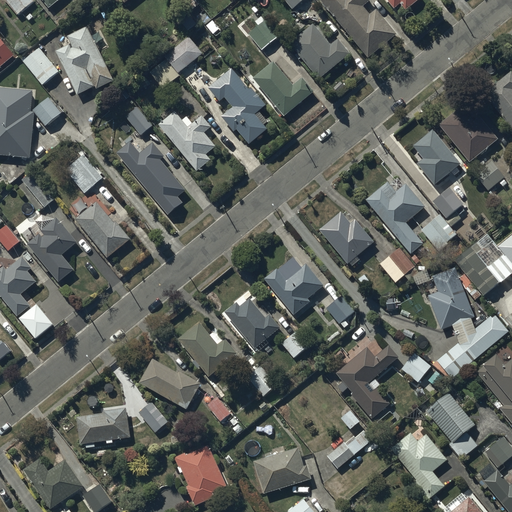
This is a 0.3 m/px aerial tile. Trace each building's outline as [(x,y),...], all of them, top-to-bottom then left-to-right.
[(32,0),(2,0),(18,18),(35,3),(32,0)] [(39,0),(49,11),(62,0),(39,0)] [(193,0),(178,0),(189,14),(199,7),(193,0)] [(282,0),(293,13),(308,0),(282,0)] [(323,0),(320,3),(369,61),(397,38),(376,13),(370,18),(363,9),(372,2),(370,0),(323,0)] [(384,0),(394,12),(401,7),(406,14),(422,0),(384,0)] [(189,16),(179,24),(188,34),(198,26),(189,16)] [(258,28),(248,37),(263,53),(279,39),(262,19),(255,25),(258,28)] [(319,82),(350,56),(338,42),(331,48),(313,27),(290,46),(319,82)] [(71,47),(56,54),(77,99),(95,90),(97,93),(115,84),(87,29),(67,39),(71,47)] [(204,59),(189,40),(147,72),(163,92),(182,78),(181,77),(204,59)] [(0,42),(0,70),(15,58),(0,42)] [(40,50),(23,64),(43,88),(60,74),(40,50)] [(274,65),(253,82),(285,120),(315,95),(303,81),(293,88),(274,65)] [(249,93),(232,72),(208,91),(220,105),(226,101),(233,110),(222,119),(235,135),(238,133),(249,147),(267,133),(255,118),(266,109),(251,91),(249,93)] [(511,131),(511,75),(484,98),(511,131)] [(0,93),(0,159),(32,162),(36,119),(33,119),(35,97),(0,93)] [(52,101),(37,114),(49,130),(65,117),(52,101)] [(467,104),(439,128),(470,166),(498,142),(467,104)] [(138,109),(125,119),(141,138),(153,128),(138,109)] [(175,115),(158,128),(197,175),(211,164),(206,158),(216,150),(204,136),(211,130),(202,119),(192,127),(187,120),(182,124),(175,115)] [(409,154),(419,166),(418,167),(435,189),(451,175),(455,179),(461,174),(458,170),(461,167),(453,158),(457,155),(452,149),(449,152),(433,133),(413,149),(414,150),(409,154)] [(139,147),(121,162),(157,205),(171,194),(167,190),(177,182),(162,165),(166,162),(153,147),(144,154),(139,147)] [(85,196),(104,181),(84,158),(66,173),(85,196)] [(490,163),(475,177),(489,193),(499,184),(503,189),(507,185),(503,181),(505,180),(490,163)] [(31,174),(22,182),(45,210),(54,202),(31,174)] [(426,210),(406,187),(405,188),(398,180),(389,187),(388,185),(384,188),(382,186),(372,194),(375,196),(366,203),(411,257),(424,247),(407,226),(426,210)] [(450,191),(433,205),(447,221),(445,222),(451,229),(462,220),(460,217),(466,212),(462,208),(463,207),(450,191)] [(97,205),(75,222),(107,262),(131,242),(116,224),(114,226),(97,205)] [(341,215),(319,233),(348,267),(374,245),(355,222),(350,226),(341,215)] [(40,237),(27,248),(59,286),(74,274),(62,258),(77,246),(57,221),(43,217),(34,224),(41,233),(41,234),(44,238),(43,240),(40,237)] [(440,217),(421,233),(438,253),(457,237),(440,217)] [(8,228),(0,234),(0,244),(9,255),(21,244),(8,228)] [(511,238),(499,249),(511,264),(511,238)] [(420,274),(400,250),(380,267),(396,285),(405,278),(409,283),(420,274)] [(471,250),(454,264),(464,276),(482,297),(484,299),(500,285),(471,250)] [(277,271),(264,282),(294,319),(311,305),(308,302),(325,289),(307,267),(302,270),(294,260),(278,273),(277,271)] [(4,270),(0,273),(0,298),(18,320),(30,309),(21,298),(37,284),(28,274),(31,271),(22,261),(7,274),(4,270)] [(455,270),(433,278),(440,296),(429,300),(442,333),(475,320),(455,270)] [(482,297),(464,276),(460,280),(465,292),(466,291),(475,302),(482,297)] [(342,297),(326,311),(339,327),(355,313),(342,297)] [(237,305),(225,316),(255,352),(280,331),(270,318),(266,321),(250,301),(241,309),(237,305)] [(475,332),(472,322),(453,329),(459,345),(437,364),(452,382),(510,333),(497,318),(494,320),(492,318),(475,332)] [(197,372),(200,370),(209,380),(237,357),(225,342),(218,348),(200,325),(178,343),(195,363),(191,365),(197,372)] [(298,333),(282,346),(294,361),(310,348),(298,333)] [(372,422),(390,406),(377,391),(375,393),(369,386),(399,360),(389,349),(376,360),(367,350),(336,377),(343,385),(338,389),(343,395),(348,391),(352,396),(350,397),(372,422)] [(415,355),(401,372),(418,386),(432,369),(415,355)] [(497,359),(477,376),(504,408),(500,412),(511,426),(511,364),(506,370),(497,359)] [(187,413),(201,387),(179,375),(178,376),(152,362),(139,387),(187,413)] [(260,368),(247,380),(264,400),(277,388),(260,368)] [(449,396),(427,415),(452,446),(450,448),(461,462),(479,447),(468,434),(475,427),(449,396)] [(219,399),(207,409),(220,425),(232,415),(219,399)] [(151,405),(139,416),(156,436),(169,425),(151,405)] [(103,416),(76,420),(80,448),(106,444),(107,447),(113,446),(112,443),(130,441),(126,411),(103,414),(103,416)] [(350,413),(341,421),(351,432),(360,424),(350,413)] [(327,458),(338,471),(354,458),(354,457),(372,442),(364,433),(355,440),(354,439),(345,446),(343,444),(339,447),(336,443),(329,448),(333,453),(327,458)] [(411,436),(391,452),(417,483),(413,486),(427,504),(445,489),(433,474),(447,463),(426,437),(418,444),(411,436)] [(511,447),(504,438),(489,451),(502,467),(511,459),(511,447)] [(227,489),(209,448),(187,458),(186,455),(175,460),(179,468),(177,469),(180,476),(183,475),(189,488),(186,489),(195,509),(215,500),(213,496),(227,489)] [(299,450),(253,464),(264,498),(312,483),(307,468),(304,469),(299,450)] [(41,462),(24,473),(50,511),(52,511),(85,490),(67,462),(49,474),(41,462)] [(486,483),(484,484),(506,511),(511,511),(511,487),(511,489),(491,465),(479,474),(486,483)] [(101,487),(82,499),(91,511),(101,511),(113,504),(101,487)] [(479,511),(465,493),(441,511),(479,511)] [(311,511),(303,502),(292,511),(311,511)]
